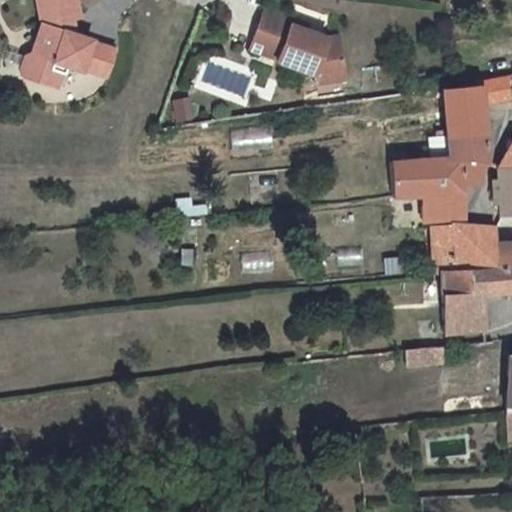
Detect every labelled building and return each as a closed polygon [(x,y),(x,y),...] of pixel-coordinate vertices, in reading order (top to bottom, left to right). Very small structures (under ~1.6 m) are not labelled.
[(73,0),(34,0),(41,25),(31,52),(24,56),(20,71),(22,79),(43,85),(51,61),(80,71),(91,42),(67,34),(64,21),(77,18),(73,0)] [(304,23),(260,6),(245,46),(273,57),(272,59),(308,71),(318,80),(345,75),(336,32),(320,35),(303,29),(304,23)] [(114,51),(91,42),(80,71),(104,79),(114,51)] [(439,87),(443,121),(484,119),(483,100),(508,97),(505,75),(481,79),(481,84),(439,87)] [(192,95),(171,96),(172,119),(193,118),(192,95)] [(443,121),(446,154),(483,161),(486,147),(484,119),(443,121)] [(231,151),(273,149),(271,124),(229,127),(231,151)] [(511,138),(498,166),(511,165),(511,138)] [(446,154),(390,158),(392,196),(419,194),(421,220),(463,217),(462,182),(478,183),(483,161),(446,154)] [(495,178),(497,212),(511,211),(511,165),(498,166),(497,175),(495,178)] [(453,222),(429,225),(430,270),(439,270),(490,265),(492,239),(492,225),(453,222)] [(511,238),(492,239),(490,265),(511,263),(511,238)] [(272,273),(271,248),(240,250),(241,274),(272,273)] [(439,270),(443,333),(482,330),(480,292),(511,287),(511,263),(490,265),(439,270)] [(441,344),(403,349),(404,366),(441,363),(441,344)]
